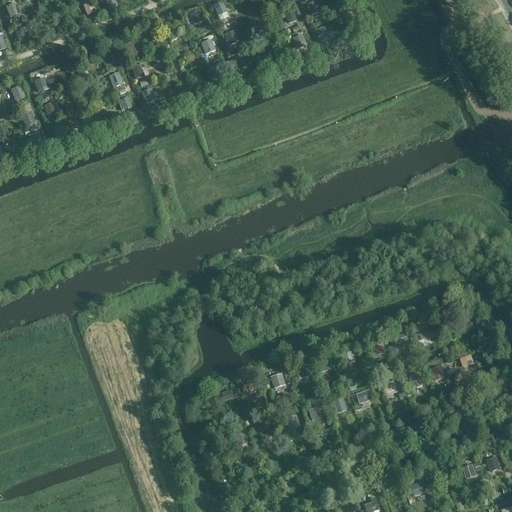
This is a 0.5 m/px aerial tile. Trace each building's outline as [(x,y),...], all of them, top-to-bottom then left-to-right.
[(104,0),(109,10),(118,7),(115,0),(104,0)] [(222,0),(219,0),(210,4),(215,19),(227,15),(222,0)] [(317,3),(306,7),(310,19),(321,15),(317,3)] [(82,8),(86,19),(96,15),(92,4),(82,8)] [(15,6),(5,10),(9,20),(20,17),(15,6)] [(293,10),(281,15),(285,27),(298,23),(293,10)] [(200,12),(189,16),(193,28),(204,24),(200,12)] [(203,35),(210,32),(207,26),(200,29),(203,35)] [(326,28),(314,32),(320,46),(330,42),(326,28)] [(25,29),(15,33),(19,44),(29,40),(25,29)] [(235,32),(224,36),(228,48),(239,44),(235,32)] [(303,37),(291,41),(296,53),(307,49),(303,37)] [(212,41),(201,45),(206,58),(217,54),(212,41)] [(138,56),(133,44),(124,47),(128,59),(138,56)] [(115,65),(110,53),(100,56),(105,68),(115,65)] [(244,57),(233,61),(237,73),(248,69),(244,57)] [(148,78),(143,66),(133,70),(138,82),(148,78)] [(221,66),(210,70),(214,82),(226,78),(221,66)] [(123,86),(119,74),(109,78),(113,90),(123,86)] [(49,91),(44,79),(34,83),(39,95),(49,91)] [(25,100),(21,88),(11,91),(15,103),(25,100)] [(157,103),(152,91),(142,95),(147,107),(157,103)] [(133,111),(128,99),(118,103),(123,114),(133,111)] [(58,117),(53,105),(44,109),(48,120),(58,117)] [(36,126),(31,114),(21,117),(26,129),(36,126)] [(66,139),(61,127),(51,130),(56,142),(66,139)] [(43,147),(39,135),(29,138),(33,150),(43,147)] [(453,325),(455,313),(443,312),(442,324),(453,325)] [(432,338),(429,327),(419,331),(423,342),(432,338)] [(408,344),(406,336),(394,339),(396,348),(408,344)] [(386,351),(383,343),(371,347),(373,355),(386,351)] [(356,363),(352,352),(341,356),(344,367),(356,363)] [(474,366),(471,357),(461,361),(464,370),(474,366)] [(334,370),(330,359),(318,363),(322,374),(334,370)] [(310,377),(307,367),(296,371),(299,381),(310,377)] [(445,380),(441,367),(431,371),(435,383),(445,380)] [(285,386),(282,375),(270,378),(274,390),(285,386)] [(421,385),(418,375),(405,379),(408,389),(421,385)] [(258,394),(254,383),(241,387),(245,398),(258,394)] [(399,393),(396,383),(384,386),(388,397),(399,393)] [(234,399),(232,391),(221,394),(224,402),(234,399)] [(372,402),(368,392),(356,396),(359,406),(372,402)] [(347,412),(343,400),(332,404),(336,416),(347,412)] [(323,420),(319,408),(308,412),(312,424),(323,420)] [(300,428),(296,416),(285,420),(289,431),(300,428)] [(272,437),(268,425),(257,429),(261,441),(272,437)] [(249,444),(245,433),(233,437),(237,448),(249,444)] [(501,470),(497,458),(487,462),(490,473),(501,470)] [(477,472),(483,470),(480,462),(474,465),(477,472)] [(477,478),(473,466),(463,469),(466,481),(477,478)] [(426,494),(422,483),(411,487),(414,498),(426,494)] [(402,503),(398,491),(387,495),(391,507),(402,503)] [(377,507),(374,499),(363,503),(366,511),(377,507)]
